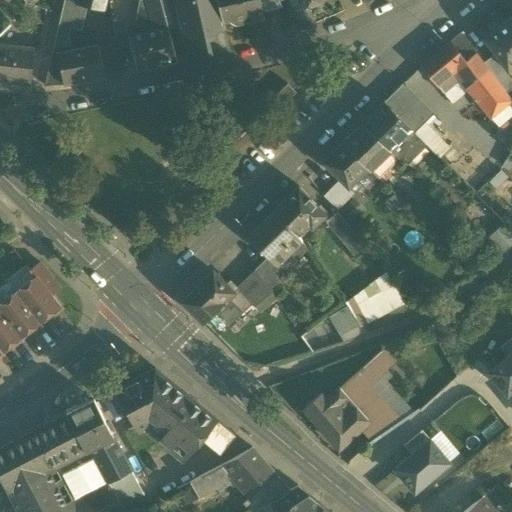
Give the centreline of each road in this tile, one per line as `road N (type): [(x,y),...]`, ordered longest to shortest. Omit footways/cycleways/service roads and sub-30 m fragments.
road 1 (residential): [(138,309),(451,0)]
road 2 (residential): [(33,98),(129,91),(250,62),(412,0)]
road 3 (track): [(227,390),(432,322),(511,259)]
road 4 (tertiary): [(138,309),(365,511)]
road 5 (tertiary): [(138,309),(0,179)]
road 6 (residential): [(0,416),(138,309)]
